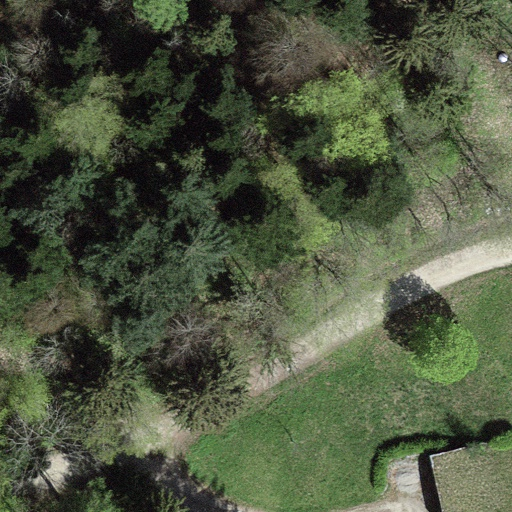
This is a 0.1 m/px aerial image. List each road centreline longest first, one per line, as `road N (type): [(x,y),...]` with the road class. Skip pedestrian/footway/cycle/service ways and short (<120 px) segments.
road 1 (track): [(511,247),(461,260),(373,301),(74,468),(0,480)]
road 2 (track): [(0,344),(188,511)]
